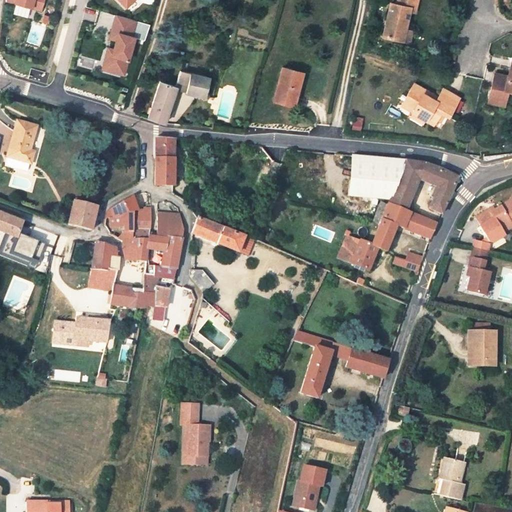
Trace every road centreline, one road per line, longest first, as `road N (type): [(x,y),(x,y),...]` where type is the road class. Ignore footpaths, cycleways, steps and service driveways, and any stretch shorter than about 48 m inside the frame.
road 1 (tertiary): [(488,177),(447,221),(414,299),(347,511)]
road 2 (unclassified): [(149,125),(362,144),(474,165),(488,177)]
road 3 (residential): [(149,125),(149,186),(181,207),(179,281)]
